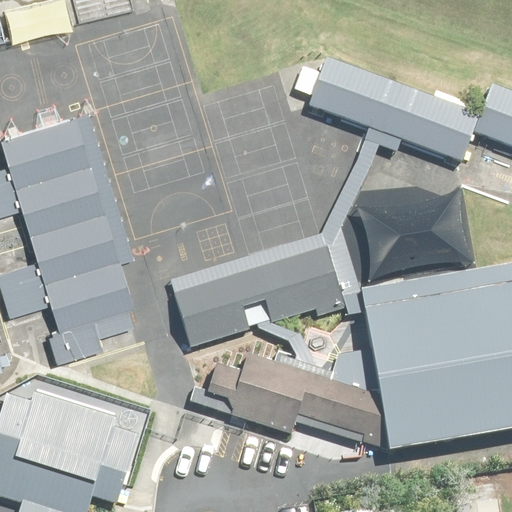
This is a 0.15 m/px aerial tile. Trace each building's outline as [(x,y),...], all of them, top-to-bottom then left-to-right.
[(0,0),(0,50),(13,47),(1,0),(0,0)] [(10,14),(16,42),(71,31),(64,3),(10,14)] [(476,118),(323,65),(308,110),(461,163),(476,118)] [(511,94),(492,88),(477,132),(511,143),(511,94)] [(89,126),(11,147),(62,335),(140,314),(89,126)] [(332,243),(170,294),(191,359),(353,308),(332,243)] [(511,264),(358,290),(385,453),(511,431),(511,264)] [(0,337),(0,369),(8,368),(0,337)] [(373,394),(251,354),(230,418),(290,437),(296,419),(358,439),(373,394)] [(139,435),(9,395),(0,424),(0,497),(47,511),(88,511),(93,499),(117,507),(139,435)] [(498,511),(497,499),(457,506),(457,511),(498,511)]
